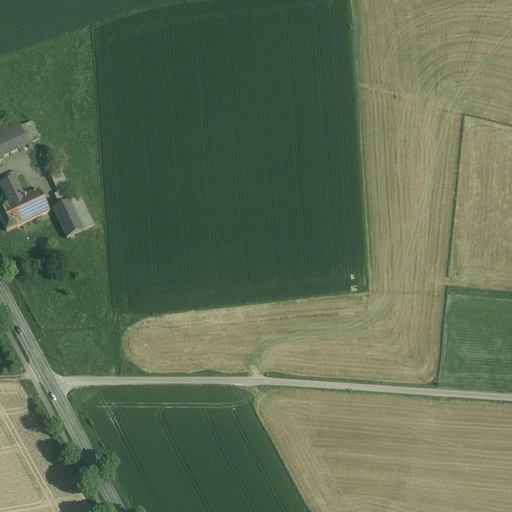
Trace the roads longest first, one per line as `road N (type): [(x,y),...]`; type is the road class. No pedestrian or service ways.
road 1 (unclassified): [(49,383),(195,379),(511,395)]
road 2 (secondary): [(117,511),(49,383)]
